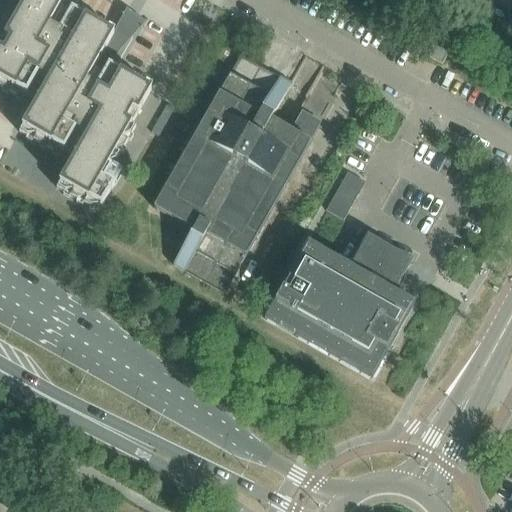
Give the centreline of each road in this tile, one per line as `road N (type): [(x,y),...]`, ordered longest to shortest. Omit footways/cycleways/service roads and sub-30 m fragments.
road 1 (secondary): [(346,501),(0,294)]
road 2 (secondary): [(0,369),(128,438),(223,473),(296,511)]
road 3 (residential): [(511,139),(264,0)]
road 4 (unclassified): [(478,377),(401,482)]
road 5 (unclassified): [(431,495),(478,377)]
